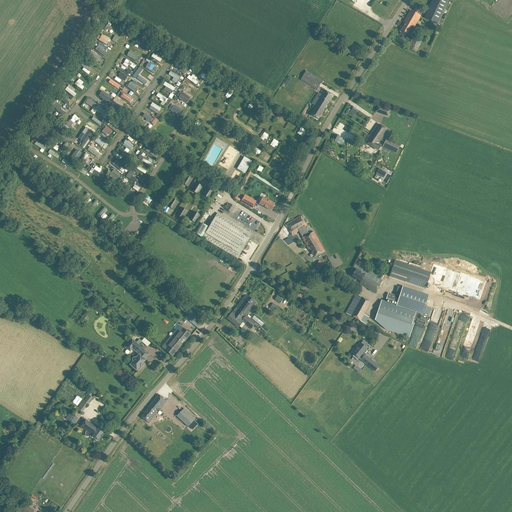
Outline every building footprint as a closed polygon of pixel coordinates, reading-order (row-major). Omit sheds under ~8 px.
[(448,0),(432,0),(424,18),(437,24),(448,0)] [(420,16),(415,13),(411,10),(404,22),(405,23),(401,30),(410,35),(420,16)] [(113,27),(108,23),(104,30),(109,33),(113,27)] [(106,44),(109,38),(102,34),(98,40),(106,44)] [(408,48),(415,52),(422,39),(416,35),(408,48)] [(135,42),(140,45),(139,49),(146,52),(147,48),(144,46),(145,43),(136,39),(135,42)] [(137,62),(140,56),(130,50),(127,56),(137,62)] [(149,62),(145,68),(154,74),(158,68),(149,62)] [(84,64),(81,70),(89,74),(90,71),(89,71),(90,68),(84,64)] [(117,76),(125,81),(128,76),(120,71),(117,76)] [(168,75),(171,76),(169,80),(176,84),(180,76),(170,71),(168,75)] [(301,78),(317,88),(322,80),(306,71),(301,78)] [(136,79),(144,82),(145,80),(142,78),(143,75),(138,73),(136,79)] [(198,82),(190,74),(187,78),(195,85),(198,82)] [(82,90),(84,87),(77,81),(74,84),(82,90)] [(129,81),(126,87),(135,92),(138,86),(129,81)] [(168,97),(171,98),(174,92),(176,93),(178,88),(164,82),(163,85),(165,87),(164,90),(170,93),(168,97)] [(187,84),(183,89),(192,96),(196,90),(187,84)] [(333,95),(324,90),(321,94),(318,93),(312,104),(316,106),(310,115),(318,119),(333,95)] [(101,91),(98,96),(112,104),(115,99),(101,91)] [(180,91),(177,96),(187,103),(190,97),(180,91)] [(131,103),(133,99),(122,93),(120,97),(131,103)] [(156,96),(163,102),(166,99),(158,93),(156,96)] [(59,107),(66,110),(70,101),(62,98),(59,107)] [(93,108),(96,104),(88,98),(85,103),(93,108)] [(172,105),(169,111),(179,115),(182,109),(172,105)] [(390,109),(378,105),(376,112),(388,116),(390,109)] [(154,124),(156,119),(144,113),(142,118),(154,124)] [(371,133),(380,139),(387,130),(378,124),(371,133)] [(100,133),(110,140),(112,137),(107,134),(109,131),(103,128),(100,133)] [(378,143),(380,139),(371,133),(369,136),(364,142),(377,151),(381,145),(378,143)] [(130,150),(133,145),(126,140),(123,145),(130,150)] [(383,147),(396,154),(400,146),(387,140),(383,147)] [(101,155),(98,153),(99,151),(89,144),(86,149),(99,158),(101,155)] [(145,151),(154,157),(158,152),(149,145),(145,151)] [(78,159),(81,152),(76,150),(73,157),(78,159)] [(140,154),(138,157),(149,166),(151,163),(140,154)] [(237,169),(245,174),(252,161),(244,157),(237,169)] [(116,160),(112,165),(121,171),(125,166),(116,160)] [(94,169),(92,168),(89,172),(102,179),(104,175),(99,172),(101,169),(96,166),(94,169)] [(379,168),(376,173),(381,177),(385,172),(379,168)] [(114,170),(109,175),(117,182),(122,177),(114,170)] [(181,183),(188,187),(193,179),(186,175),(181,183)] [(281,187),(286,180),(283,178),(278,184),(281,187)] [(191,190),(198,195),(203,186),(195,182),(191,190)] [(202,195),(209,200),(214,191),(207,187),(202,195)] [(243,198),(241,202),(252,209),(256,202),(248,197),(247,200),(243,198)] [(275,204),(270,202),(262,197),(259,204),(271,210),(275,204)] [(167,206),(174,210),(179,202),(171,198),(167,206)] [(226,209),(232,213),(235,207),(229,204),(226,209)] [(176,215),(183,219),(188,211),(181,207),(176,215)] [(188,219),(196,223),(200,215),(193,211),(188,219)] [(252,234),(247,231),(217,213),(202,237),(237,258),(252,234)] [(285,225),(292,235),(298,231),(302,238),(309,250),(310,249),(314,257),(325,252),(320,244),(313,231),(309,234),(305,226),(307,225),(303,219),(300,215),(285,225)] [(208,226),(201,223),(195,233),(202,237),(208,226)] [(315,266),(319,269),(323,264),(319,261),(315,266)] [(395,261),(390,277),(405,282),(411,266),(395,261)] [(479,299),(486,281),(433,263),(430,273),(427,282),(428,282),(479,299)] [(352,276),(362,282),(361,284),(375,293),(382,282),(363,270),(361,272),(356,269),(352,276)] [(402,289),(399,297),(388,293),(386,300),(397,304),(397,306),(382,300),(376,316),(375,320),(386,330),(409,337),(413,327),(414,323),(413,323),(416,312),(402,308),(403,305),(423,312),(428,298),(402,289)] [(363,313),(367,306),(369,302),(370,302),(356,294),(345,313),(364,323),(368,316),(363,313)] [(233,311),(243,319),(246,315),(251,308),(250,306),(254,301),(246,295),(233,311)] [(177,298),(173,303),(188,315),(186,318),(198,328),(204,321),(200,318),(177,298)] [(450,332),(456,313),(448,310),(441,328),(450,332)] [(231,313),(227,318),(238,327),(242,322),(250,328),(255,322),(246,315),(243,319),(233,311),(232,313),(231,313)] [(165,350),(172,356),(190,334),(180,326),(162,347),(165,349),(165,350)] [(144,338),(141,341),(147,346),(150,343),(144,338)] [(130,365),(136,371),(139,367),(140,367),(143,364),(142,364),(145,360),(144,359),(149,354),(138,345),(141,341),(139,339),(136,343),(131,339),(124,347),(130,352),(132,349),(139,355),(136,358),(135,358),(134,358),(132,359),(132,361),(133,361),(130,365)] [(358,347),(353,353),(354,354),(353,356),(357,360),(359,358),(375,371),(379,367),(364,355),(363,356),(362,354),(366,348),(365,348),(368,345),(363,341),(361,344),(360,343),(357,346),(358,347)] [(78,405),(82,398),(76,395),(73,403),(78,405)] [(83,401),(78,409),(82,412),(88,404),(92,398),(88,395),(85,398),(83,401)] [(141,417),(149,423),(157,414),(167,401),(159,395),(149,407),(141,417)] [(182,410),(177,416),(184,422),(189,417),(182,410)] [(70,412),(66,418),(74,424),(78,418),(73,415),(73,414),(70,412)] [(82,418),(78,424),(81,427),(86,431),(85,432),(85,433),(85,435),(86,436),(87,437),(88,437),(89,436),(90,435),(91,434),(92,435),(92,436),(98,441),(105,432),(98,427),(97,429),(85,420),(86,420),(82,418)]
